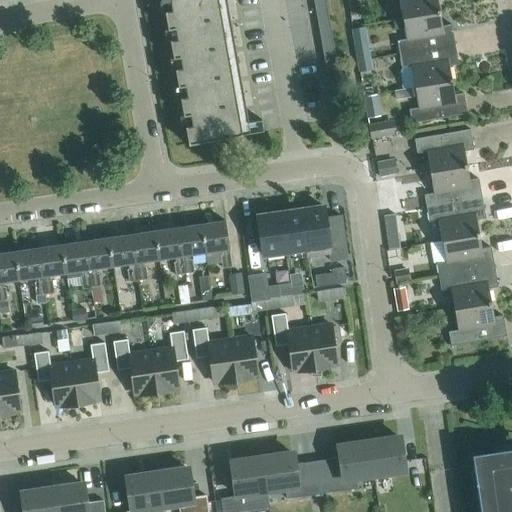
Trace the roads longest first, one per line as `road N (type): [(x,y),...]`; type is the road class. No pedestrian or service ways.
road 1 (residential): [(391,392),(352,167),(336,162),(152,188)]
road 2 (residential): [(0,449),(391,392)]
road 3 (residential): [(152,188),(123,3)]
road 4 (unknown): [(291,168),(271,0)]
road 5 (residential): [(152,188),(0,211)]
road 6 (residential): [(445,511),(427,387)]
road 7 (residential): [(0,23),(123,3)]
